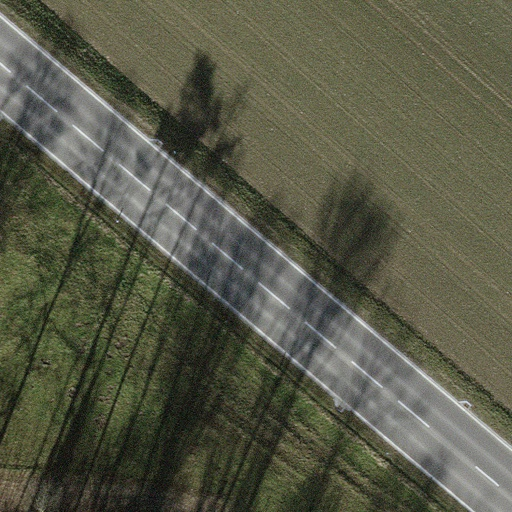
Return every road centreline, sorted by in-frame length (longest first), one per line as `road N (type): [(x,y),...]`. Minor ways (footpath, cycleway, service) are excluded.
road 1 (secondary): [(511,500),(0,62)]
road 2 (track): [(173,511),(0,471)]
